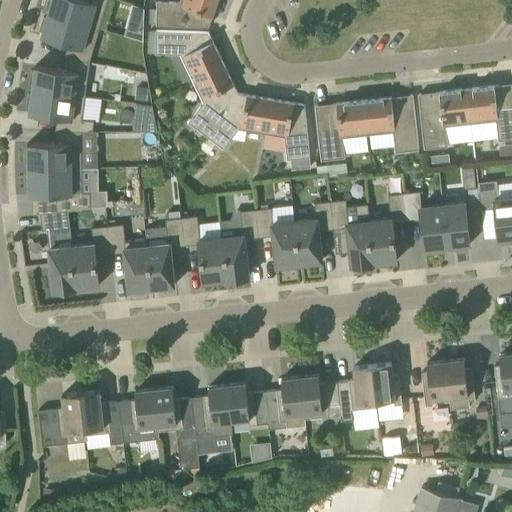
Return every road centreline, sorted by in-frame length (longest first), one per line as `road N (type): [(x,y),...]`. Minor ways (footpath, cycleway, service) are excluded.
road 1 (residential): [(511,286),(7,337)]
road 2 (residential): [(261,0),(249,39),(263,63),(284,73),(511,50)]
